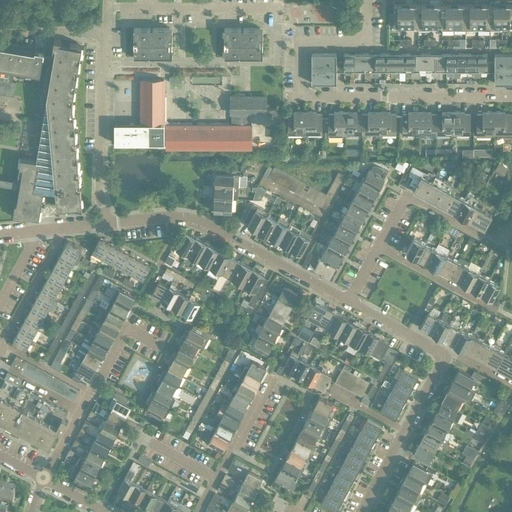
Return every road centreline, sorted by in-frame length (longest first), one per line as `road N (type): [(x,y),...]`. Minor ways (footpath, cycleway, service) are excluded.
road 1 (residential): [(101,223),(106,8),(276,8)]
road 2 (residential): [(348,301),(198,220),(101,223)]
road 3 (residential): [(511,97),(309,97),(296,80),(299,45)]
road 4 (residential): [(362,511),(440,355)]
road 5 (residential): [(43,478),(127,328)]
road 6 (residential): [(197,511),(271,375)]
road 7 (residential): [(486,238),(406,196),(378,246)]
road 8 (residential): [(499,311),(378,246)]
